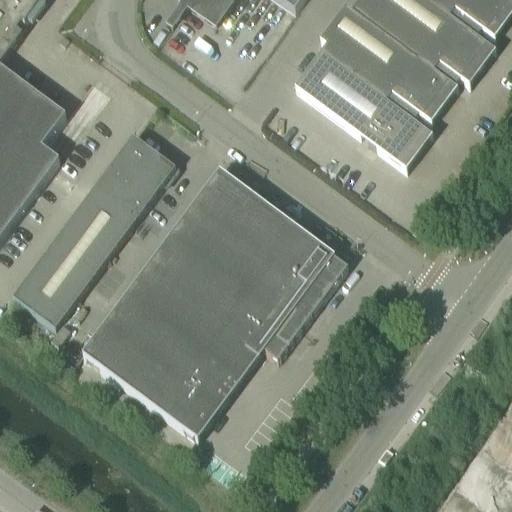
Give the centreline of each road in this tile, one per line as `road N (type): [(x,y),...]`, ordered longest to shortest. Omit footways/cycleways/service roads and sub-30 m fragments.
road 1 (unclassified): [(469,303),(142,60),(122,37),(126,0)]
road 2 (unclassified): [(323,511),(469,303)]
road 3 (unknown): [(242,134),(336,0)]
